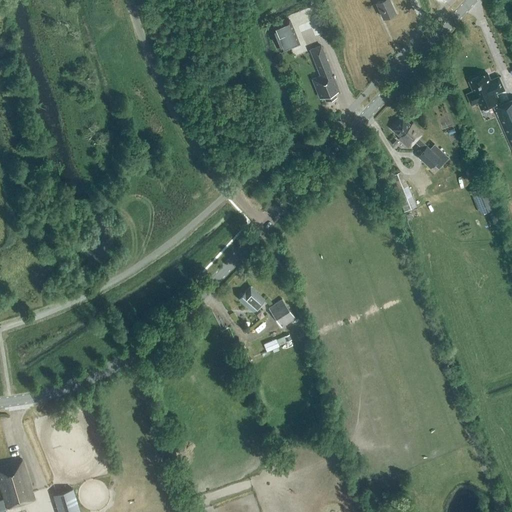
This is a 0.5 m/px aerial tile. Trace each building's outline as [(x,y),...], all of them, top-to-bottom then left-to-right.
[(383,18),(394,12),(388,0),(380,0),(381,0),(376,2),(383,18)] [(288,19),(272,26),(283,50),(299,43),(288,19)] [(321,45),(310,50),(320,75),(312,78),(314,83),(318,93),(320,99),(324,97),(326,101),(336,97),(334,92),(339,91),(321,45)] [(511,99),(500,105),(498,101),(499,100),(496,93),(504,89),(499,77),(491,80),(487,73),(470,81),(474,92),(473,92),(471,93),(470,94),(470,95),(470,97),(470,98),(470,99),(471,100),(472,101),(474,102),(475,102),(477,101),(478,100),(482,108),(494,103),(496,107),(494,107),(511,148),(511,99)] [(429,149),(417,138),(422,132),(412,123),(410,125),(402,117),(392,129),(400,136),(398,138),(408,147),(414,141),(423,150),(418,156),(430,167),(433,164),(438,168),(448,157),(434,144),(429,149)] [(485,175),(481,166),(473,170),(477,179),(485,175)] [(411,195),(406,181),(393,186),(399,200),(411,195)] [(494,207),(485,184),(471,190),(480,213),(494,207)] [(251,310),(263,297),(250,286),(244,292),(243,293),(242,293),(239,295),(239,297),(238,298),(251,310)] [(295,318),(292,312),(282,299),(269,308),(282,327),(295,318)] [(275,339),(263,344),(266,351),(278,345),(275,339)] [(248,359),(244,347),(238,349),(241,361),(248,359)] [(0,485),(4,499),(3,500),(5,508),(35,499),(22,459),(0,466),(0,485)] [(80,511),(73,488),(53,494),(58,511),(80,511)]
